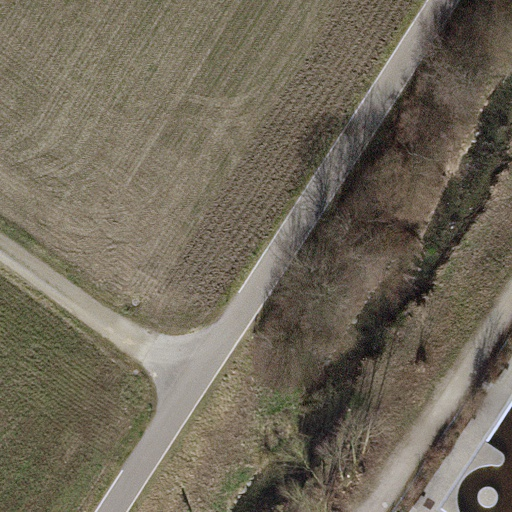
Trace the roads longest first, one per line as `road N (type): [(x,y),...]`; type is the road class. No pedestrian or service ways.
road 1 (track): [(444,0),(109,511)]
road 2 (track): [(378,511),(511,302)]
road 3 (track): [(0,237),(197,376)]
